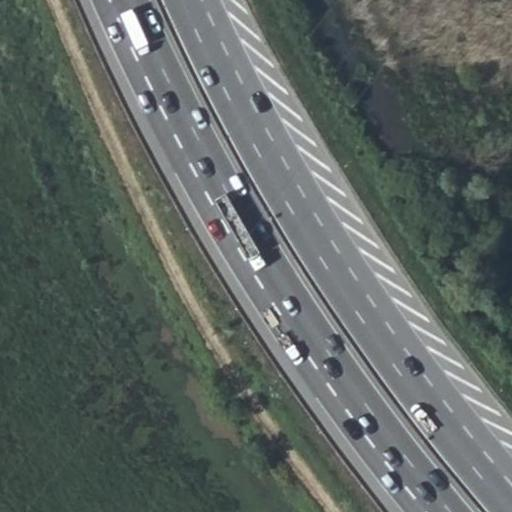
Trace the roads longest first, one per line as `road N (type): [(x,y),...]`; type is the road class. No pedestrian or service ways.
road 1 (trunk): [(120,0),(187,137),(302,332),(437,511)]
road 2 (trunk): [(480,464),(346,285),(191,0)]
